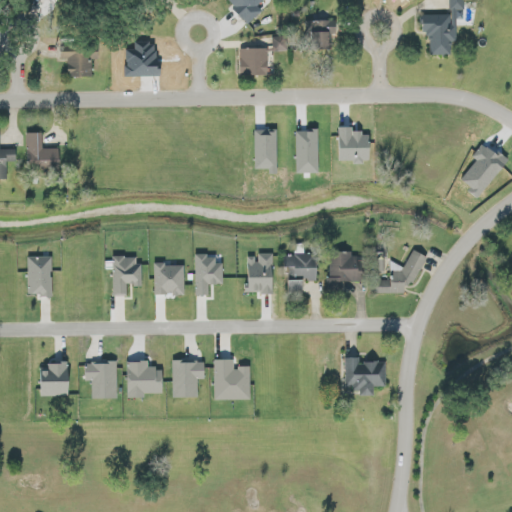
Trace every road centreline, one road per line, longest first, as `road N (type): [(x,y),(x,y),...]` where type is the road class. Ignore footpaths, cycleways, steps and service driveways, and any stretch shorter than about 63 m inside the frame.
road 1 (residential): [(0,103),(440,98),(479,103),(511,119)]
road 2 (residential): [(0,332),(423,325)]
road 3 (residential): [(401,511),(410,378),(423,325),(463,249),(511,211)]
